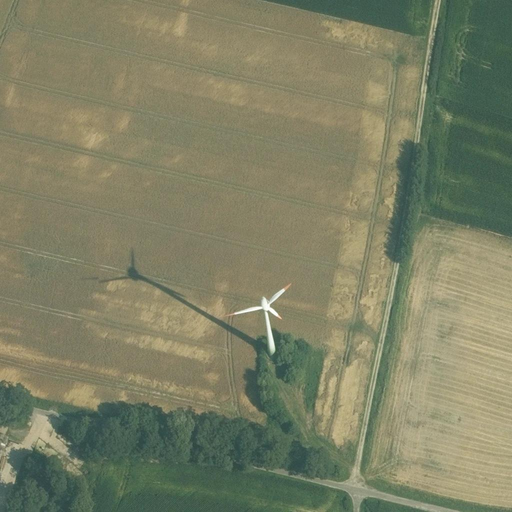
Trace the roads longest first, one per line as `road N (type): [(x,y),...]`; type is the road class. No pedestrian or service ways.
road 1 (track): [(356,479),(396,283),(437,0)]
road 2 (unclassified): [(344,492),(0,400)]
road 3 (track): [(301,479),(273,358)]
